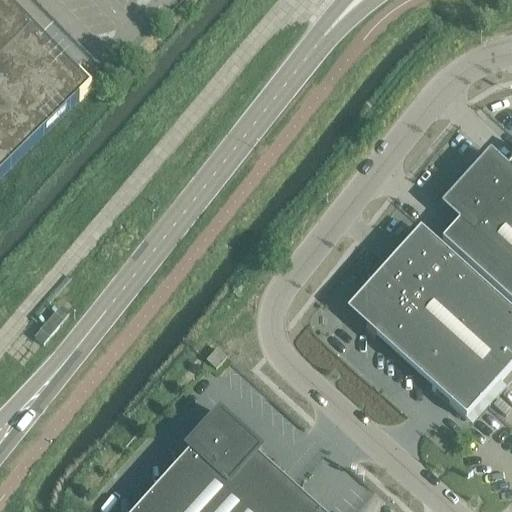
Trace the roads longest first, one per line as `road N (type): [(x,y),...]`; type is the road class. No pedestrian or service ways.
road 1 (unclassified): [(445,511),(282,363),(272,332),(275,296),(460,76),(511,56)]
road 2 (primary): [(0,440),(359,0)]
